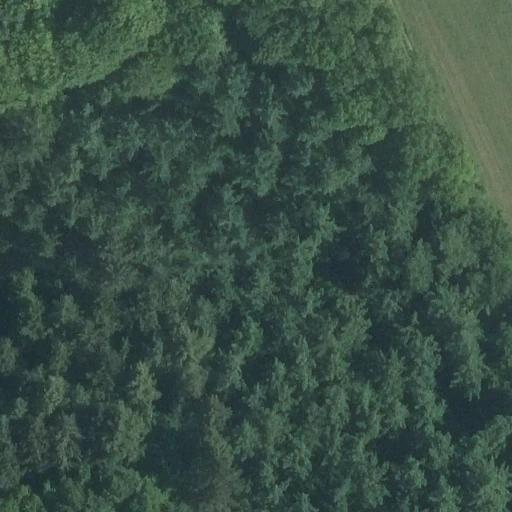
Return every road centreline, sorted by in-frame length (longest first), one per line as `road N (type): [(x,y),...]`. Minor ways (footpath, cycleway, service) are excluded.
road 1 (track): [(223,511),(193,385),(46,53)]
road 2 (track): [(386,0),(511,297)]
